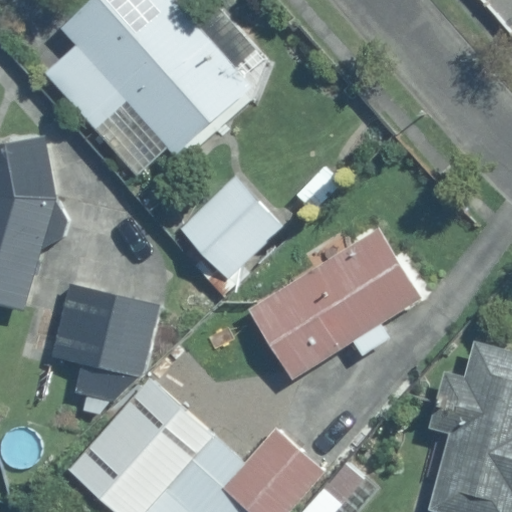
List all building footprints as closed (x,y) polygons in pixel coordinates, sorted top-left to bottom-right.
[(203,20),(185,0),(90,0),(64,23),(80,43),(50,69),(140,175),(173,146),(178,152),(255,86),(238,66),(261,46),(224,2),(203,20)] [(0,138),(0,299),(35,308),(62,197),(51,133),(0,138)] [(241,174),(185,226),(233,277),(288,224),(241,174)] [(383,225),(254,306),(298,377),(359,339),(368,353),(395,336),(385,320),(426,294),(383,225)] [(163,303),(72,284),(57,354),(86,361),(79,394),(91,396),(88,410),(109,415),(112,400),(123,402),(131,367),(148,370),(163,303)] [(432,425),(451,430),(432,507),(451,511),(511,511),(511,350),(478,342),(471,375),(446,369),(432,425)] [(156,375),(71,467),(120,511),(290,511),(329,470),(283,428),(251,463),(156,375)] [(332,480),(303,511),(341,511),(353,499),(332,480)]
